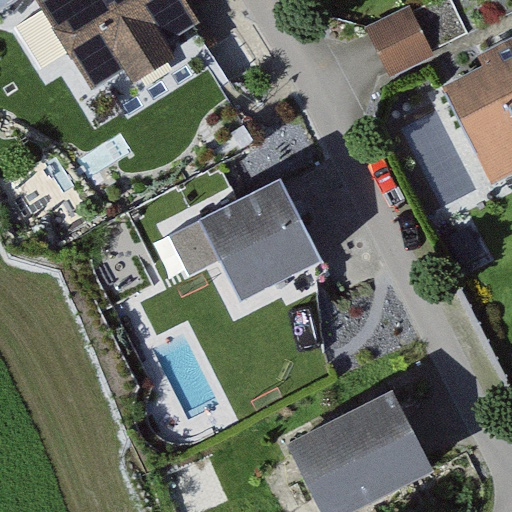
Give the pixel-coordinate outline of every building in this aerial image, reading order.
[(194,0),(45,0),(96,90),(210,27),(194,0)] [(419,10),(377,31),(389,54),(401,77),(443,55),(419,10)] [(491,69),(458,84),(504,183),(511,179),(511,38),(483,52),(491,69)] [(300,177),(207,225),(255,316),(347,268),(300,177)] [(407,391),(302,442),(336,511),(375,511),(449,477),(407,391)]
